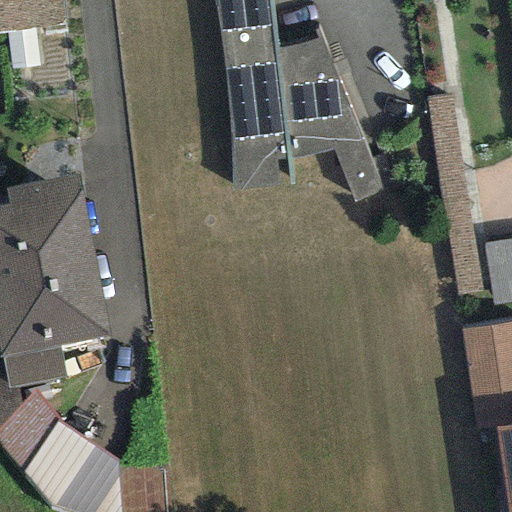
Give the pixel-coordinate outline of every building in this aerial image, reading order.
[(63,0),(0,0),(0,32),(66,25),(63,0)] [(269,0),(212,0),(214,5),(218,28),(228,117),(229,160),(229,191),(278,186),(275,162),(285,161),(332,148),(352,203),(381,190),(320,38),(275,50),(275,47),(269,0)] [(451,96),(425,100),(455,295),(481,291),(451,96)] [(75,175),(5,188),(8,206),(0,207),(0,358),(1,358),(7,388),(16,386),(63,378),(56,345),(106,336),(75,175)] [(511,240),(482,245),(490,303),(511,299),(511,240)] [(511,511),(511,322),(461,330),(477,439),(495,436),(506,511),(511,511)] [(0,358),(0,425),(20,404),(16,386),(7,388),(1,358),(0,358)] [(57,422),(34,389),(20,404),(0,425),(0,445),(22,473),(57,422)] [(116,461),(57,422),(22,473),(50,508),(63,511),(117,511),(116,468),(116,461)] [(160,511),(158,466),(116,468),(117,511),(160,511)]
